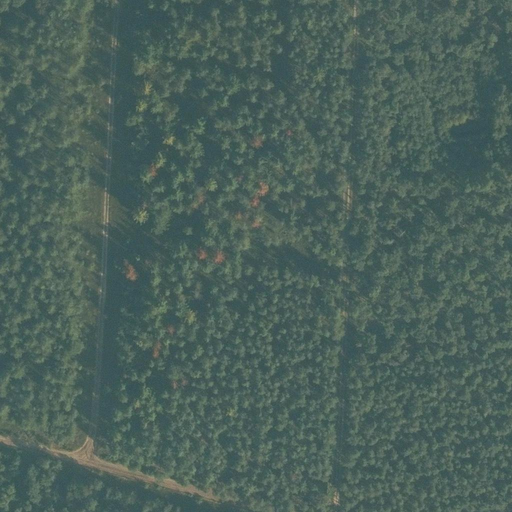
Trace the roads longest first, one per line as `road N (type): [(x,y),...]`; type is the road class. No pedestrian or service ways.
road 1 (track): [(114,0),(100,337),(82,462)]
road 2 (track): [(258,511),(82,462)]
